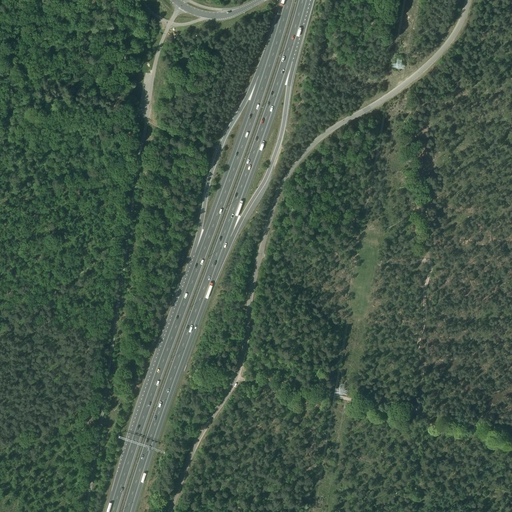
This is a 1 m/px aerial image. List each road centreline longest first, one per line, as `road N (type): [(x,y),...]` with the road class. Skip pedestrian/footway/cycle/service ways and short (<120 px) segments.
road 1 (unclassified): [(170,511),(245,356),(254,279),(288,175),(309,146),(424,69),(459,27),(467,0)]
road 2 (motorway): [(128,511),(304,0)]
road 3 (motorway): [(286,0),(110,511)]
road 4 (track): [(85,511),(134,185)]
road 5 (track): [(378,260),(428,263),(422,511)]
road 6 (track): [(511,432),(235,380)]
road 7 (unknown): [(199,254),(211,170),(266,66)]
